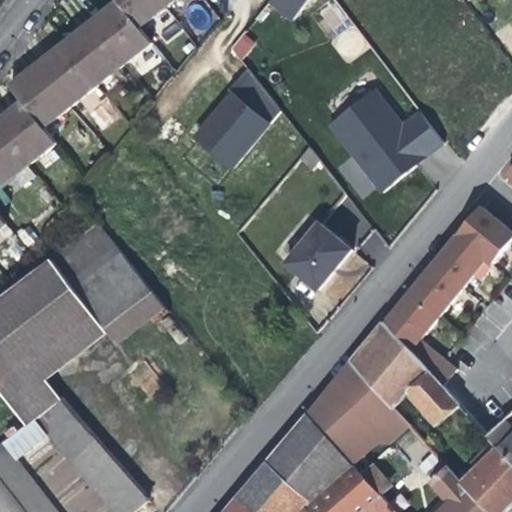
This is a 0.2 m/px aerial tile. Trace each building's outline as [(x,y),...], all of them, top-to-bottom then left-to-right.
[(138,24),(119,0),(115,0),(103,11),(90,21),(123,62),(151,40),(138,24)] [(165,3),(162,0),(119,0),(138,24),(165,3)] [(266,0),(266,1),(289,22),(308,0),(266,0)] [(317,15),(350,61),(369,47),(336,1),(317,15)] [(123,62),(90,21),(76,32),(64,41),(97,83),(123,62)] [(244,60),(255,40),(240,32),(229,51),(244,60)] [(97,83),(64,41),(37,63),(71,104),(97,83)] [(71,104),(37,63),(26,72),(10,85),(22,100),(43,126),(71,104)] [(282,110),(249,69),(231,90),(235,93),(232,106),(198,137),(233,167),(282,110)] [(376,88),(331,124),(383,190),(417,163),(414,159),(424,152),(427,156),(445,141),(421,110),(404,123),(376,88)] [(55,141),(43,126),(22,100),(10,110),(0,117),(0,128),(28,162),(55,141)] [(28,162),(0,128),(0,183),(1,184),(28,162)] [(423,159),(427,156),(424,152),(414,159),(417,163),(423,159)] [(511,241),(511,233),(482,208),(473,219),(453,243),(426,275),(405,301),(388,322),(413,349),(420,340),(472,277),(478,281),(511,241)] [(354,247),(322,221),(288,262),(320,288),(340,264),(354,247)] [(0,392),(25,425),(3,444),(12,455),(44,430),(34,419),(58,398),(44,380),(106,333),(115,345),(167,306),(100,223),(0,298),(0,392)] [(413,349),(388,322),(372,340),(354,362),(395,407),(411,393),(439,424),(462,403),(444,384),(420,357),(413,349)] [(420,357),(429,347),(420,340),(413,349),(420,357)] [(420,357),(444,384),(455,370),(429,347),(420,357)] [(395,407),(354,362),(336,383),(311,413),(357,464),(360,468),(369,460),(364,456),(366,447),(357,439),(370,428),(378,437),(381,441),(391,442),(410,424),(395,407)] [(58,398),(34,419),(44,430),(116,511),(133,511),(148,500),(58,398)] [(298,511),(305,505),(307,507),(357,464),(311,413),(274,456),(233,506),(227,511),(298,511)] [(357,439),(366,447),(378,437),(370,428),(357,439)] [(501,446),(503,449),(511,441),(498,428),(490,435),(494,440),(501,446)] [(422,473),(438,463),(416,431),(400,442),(422,473)] [(511,439),(511,441),(503,449),(511,457),(511,439)] [(472,462),(478,468),(501,446),(494,440),(472,462)] [(56,511),(3,444),(0,445),(0,511),(56,511)] [(511,457),(503,449),(501,446),(478,468),(463,483),(491,511),(506,511),(511,506),(511,457)] [(449,497),(463,483),(441,461),(430,472),(435,477),(432,480),(449,497)] [(365,511),(367,511),(384,496),(366,475),(360,468),(357,464),(307,507),(310,511),(365,511)] [(366,475),(384,496),(395,487),(377,465),(366,475)] [(491,511),(463,483),(449,497),(453,501),(441,511),(491,511)] [(398,511),(384,496),(367,511),(398,511)]
